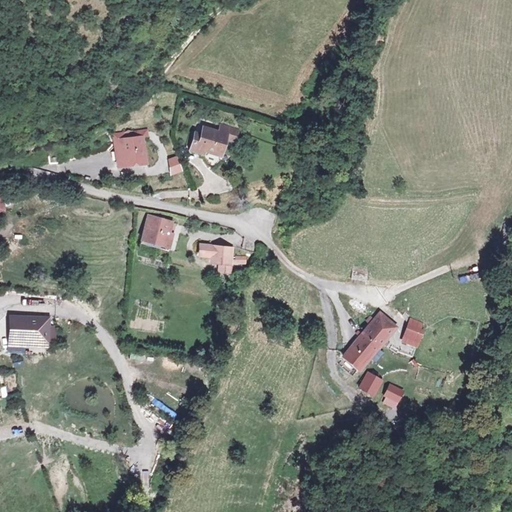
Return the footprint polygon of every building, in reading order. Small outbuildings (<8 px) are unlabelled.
[(219,129),(199,126),(186,153),(218,158),(225,139),(236,135),(238,130),(219,124),(219,129)] [(146,131),(111,133),(113,164),(148,162),(146,131)] [(176,223),(143,215),(135,243),(169,251),(176,223)] [(235,247),(198,243),(196,256),(211,258),(210,266),(232,269),(235,247)] [(396,325),(376,311),(341,355),(358,372),(396,325)] [(49,318),(7,317),(6,346),(48,347),(49,318)] [(428,326),(407,318),(397,343),(418,351),(428,326)] [(384,385),(366,372),(357,390),(375,399),(384,385)] [(396,407),(403,390),(387,384),(381,402),(396,407)]
